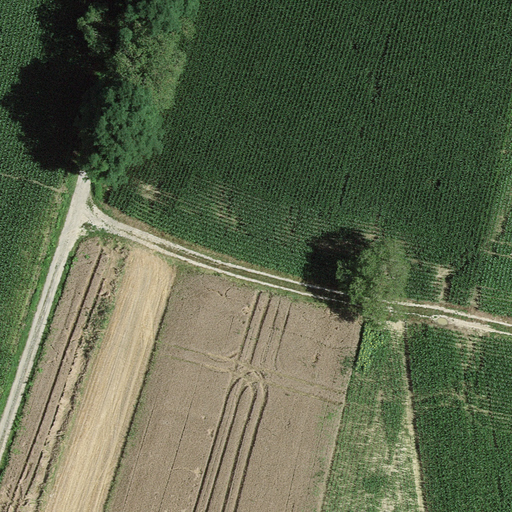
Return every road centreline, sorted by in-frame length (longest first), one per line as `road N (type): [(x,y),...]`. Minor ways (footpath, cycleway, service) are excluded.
road 1 (track): [(0,444),(82,194),(134,0)]
road 2 (track): [(511,328),(273,282),(74,217)]
